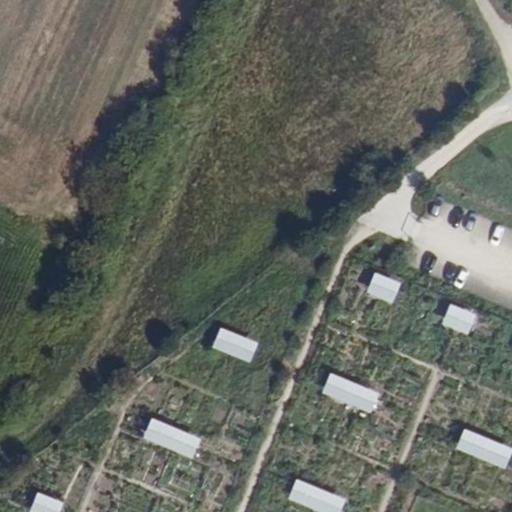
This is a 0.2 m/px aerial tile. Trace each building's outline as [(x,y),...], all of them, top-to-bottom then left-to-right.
[(106,48),(149,71),(158,55),(115,31),(106,48)] [(379,288),(375,297),(398,307),(402,298),(379,288)] [(454,320),(450,329),(473,339),(477,330),(454,320)] [(213,336),(209,344),(255,364),(259,355),(213,336)] [(333,388),(329,396),(375,416),(379,408),(333,388)] [(152,433),(148,441),(194,461),(198,452),(152,433)] [(511,465),(466,446),(463,454),(508,474),(511,465)] [(340,511),(298,493),(294,502),(317,511),(340,511)] [(61,511),(39,502),(35,511),(37,511),(61,511)]
